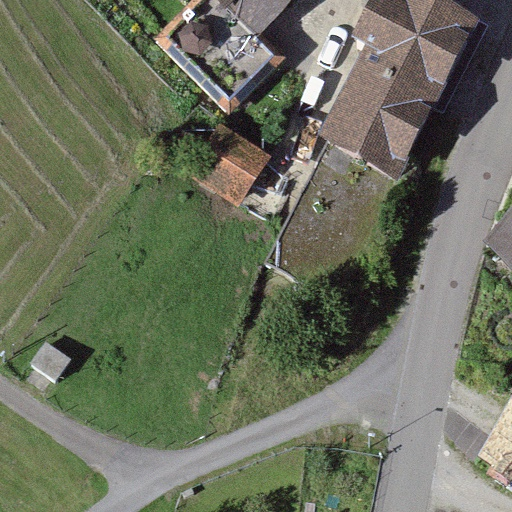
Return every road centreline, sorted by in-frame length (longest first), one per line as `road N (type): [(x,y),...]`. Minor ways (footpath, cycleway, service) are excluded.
road 1 (unclassified): [(511,96),(476,181),(427,380)]
road 2 (residential): [(427,380),(391,374),(163,480)]
road 3 (residential): [(163,480),(77,435),(0,381)]
